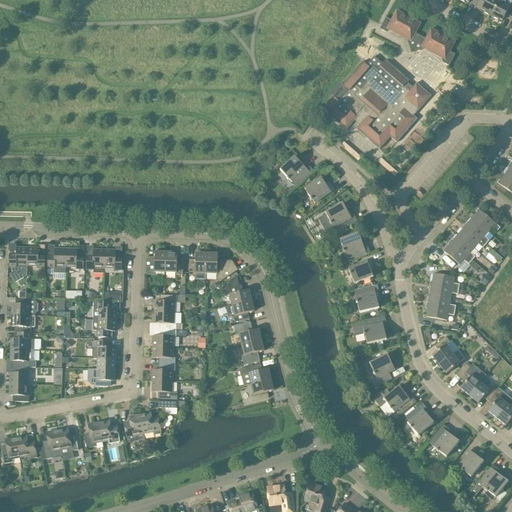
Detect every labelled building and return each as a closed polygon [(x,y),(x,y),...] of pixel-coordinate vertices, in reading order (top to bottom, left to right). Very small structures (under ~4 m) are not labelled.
[(484,0),(486,1),(481,9),(485,11),(484,13),(491,17),(499,0),(484,0)] [(511,0),(499,0),(491,17),(498,20),(499,19),(502,21),(507,12),(511,14),(511,0)] [(408,17),(397,11),(391,21),(386,18),(380,29),(386,32),(388,29),(399,35),(408,17)] [(411,54),(420,36),(415,33),(420,24),(408,17),(399,35),(410,41),(408,44),(411,54)] [(434,53),(443,36),(431,29),(426,39),(420,36),(411,54),(420,51),(422,47),(434,53)] [(443,36),(434,53),(445,59),(443,63),(449,66),(455,55),(450,52),(455,42),(443,36)] [(322,110),(345,129),(346,130),(357,118),(362,122),(356,129),(380,149),(390,137),(397,143),(417,119),(411,113),(415,108),(418,111),(431,96),(416,83),(412,87),(407,83),(409,81),(386,60),(382,64),(374,57),(367,65),(363,62),(342,85),(343,86),(340,84),(331,94),(334,96),(334,97),(322,110)] [(344,142),(341,146),(358,161),(361,158),(344,142)] [(280,171),(287,178),(292,183),(295,180),(299,185),(313,171),(309,167),(304,162),(302,164),(295,157),(280,171)] [(398,174),(381,159),(378,162),(395,177),(398,174)] [(511,179),(505,175),(499,184),(511,193),(511,179)] [(321,178),(305,190),(312,200),(315,204),(334,190),(330,184),(327,186),(321,178)] [(357,221),(354,217),(351,211),(348,212),(343,203),(325,213),(326,214),(321,217),(323,221),(325,231),(329,237),(329,238),(358,221),(357,221)] [(488,232),(492,228),(497,232),(500,228),(479,210),(472,218),(488,232)] [(488,232),(472,218),(465,227),(486,244),(489,241),(484,237),(488,232)] [(486,244),(465,227),(458,235),(474,249),(478,244),(483,248),(486,244)] [(351,261),(370,254),(366,242),(362,243),(358,233),(355,235),(354,232),(347,234),(348,237),(340,240),(344,252),(346,256),(349,255),(351,261)] [(474,249),(458,235),(451,243),(472,261),(475,257),(470,253),(474,249)] [(472,261),(451,243),(444,252),(460,265),(464,261),(469,265),(472,261)] [(27,271),(27,249),(16,248),(16,254),(9,254),(9,268),(16,268),(16,270),(18,271),(27,271)] [(509,251),(505,248),(501,254),(504,257),(509,251)] [(27,271),(27,265),(37,266),(37,268),(44,268),(45,255),(38,255),(38,249),(27,249),(27,271)] [(65,271),(66,250),(55,250),(55,255),(48,255),(48,269),(55,269),(55,271),(56,273),(64,273),(65,271)] [(77,250),(66,250),(65,271),(66,271),(66,267),(76,267),(76,269),(83,270),(83,256),(77,256),(77,250)] [(104,268),(105,251),(93,251),(93,256),(87,256),(86,270),(93,270),(94,267),(104,268)] [(104,268),(115,268),(114,271),(122,271),(122,257),(116,257),(116,251),(105,251),(104,268)] [(166,273),(166,253),(155,252),(155,258),(146,257),(146,275),(155,275),(155,272),(166,273)] [(166,273),(176,273),(176,276),(183,276),(183,259),(177,259),(177,253),(166,253),(166,273)] [(206,274),(207,254),(196,254),(196,260),(189,260),(189,276),(195,276),(195,280),(206,280),(206,274)] [(218,254),(207,254),(206,274),(217,274),(217,281),(221,281),(238,270),(232,261),(218,260),(218,254)] [(371,260),(348,268),(354,284),(373,277),(370,268),(373,266),(371,260)] [(432,285),(459,289),(459,285),(453,284),(454,278),(434,274),(432,285)] [(491,278),(485,274),(480,281),(486,285),(486,284),(491,278)] [(229,295),(232,306),(251,301),(249,290),(243,292),(241,286),(239,286),(237,276),(228,283),(229,289),(225,289),(227,296),(229,295)] [(459,289),(432,285),(430,296),(451,299),(452,294),(458,295),(459,289)] [(355,297),(357,301),(360,313),(379,308),(377,298),(380,298),(378,291),(375,292),(373,286),(357,290),(359,296),(355,297)] [(91,299),(91,298),(95,299),(97,294),(93,294),(93,293),(86,291),(85,297),(91,299)] [(154,302),(154,313),(174,313),(174,303),(176,303),(177,296),(160,296),(160,302),(154,302)] [(451,299),(430,296),(428,306),(455,311),(456,306),(450,305),(451,299)] [(12,316),(35,316),(29,316),(29,305),(31,305),(31,299),(18,299),(18,305),(13,305),(12,316)] [(251,301),(232,306),(234,316),(232,316),(234,323),(249,319),(248,313),(254,312),(251,301)] [(116,321),(116,310),(110,309),(111,303),(93,303),(93,320),(116,321)] [(455,311),(428,306),(426,317),(447,321),(448,315),(454,316),(455,311)] [(181,314),(174,313),(154,313),(154,324),(159,324),(158,330),(176,331),(176,324),(180,324),(181,314)] [(18,333),(31,333),(31,327),(35,327),(35,316),(12,316),(12,327),(18,327),(18,333)] [(385,316),(364,321),(352,324),(354,334),(364,331),(367,344),(387,340),(384,330),(388,329),(385,316)] [(116,321),(93,320),(93,331),(97,331),(97,337),(110,338),(110,332),(116,332),(116,321)] [(242,345),(261,340),(258,329),(252,331),(251,325),(235,329),(237,335),(239,335),(242,345)] [(176,331),(158,330),(158,336),(153,336),(153,347),(173,348),(173,337),(176,337),(176,331)] [(11,350),(34,351),(34,340),(30,340),(31,333),(18,333),(17,339),(12,339),(11,350)] [(432,356),(439,365),(453,354),(446,345),(450,342),(446,337),(436,345),(440,350),(432,356)] [(242,345),(244,355),(242,356),(244,365),(260,361),(258,352),(264,351),(261,340),(242,345)] [(98,359),(115,359),(115,348),(109,348),(110,342),(96,341),(96,348),(94,347),(92,349),(92,357),(94,359),(98,359)] [(484,350),(491,355),(494,351),(488,345),(484,350)] [(173,348),(153,347),(153,358),(159,358),(159,365),(175,365),(175,358),(173,358),(173,348)] [(16,368),(30,368),(36,368),(36,361),(34,361),(34,351),(11,350),(11,361),(17,361),(16,368)] [(453,354),(439,365),(446,374),(460,363),(465,359),(458,351),(453,354)] [(369,364),(374,373),(380,385),(392,379),(389,373),(398,369),(395,362),(392,364),(387,355),(369,364)] [(97,370),(114,370),(115,359),(98,359),(97,370)] [(251,384),(271,380),(268,369),(262,370),(261,364),(239,370),(241,376),(244,386),(251,384)] [(457,373),(462,377),(470,367),(465,364),(457,373)] [(473,364),(470,367),(462,377),(467,381),(460,388),(470,396),(481,382),(486,375),(473,364)] [(152,382),(172,382),(172,371),(175,372),(175,365),(159,365),(159,371),(152,370),(152,382)] [(10,385),(27,385),(27,374),(30,374),(30,368),(16,368),(16,374),(11,374),(10,385)] [(114,370),(97,370),(88,369),(88,381),(91,384),(95,384),(95,387),(108,387),(108,380),(114,380),(114,370)] [(271,380),(251,384),(244,386),(251,385),(254,395),(251,395),(253,402),(269,398),(267,392),(273,390),(271,380)] [(172,382),(152,382),(152,393),(158,393),(158,399),(177,400),(177,393),(172,393),(172,382)] [(489,390),(481,382),(470,396),(479,403),(485,396),(489,400),(499,388),(498,388),(497,390),(493,386),(489,390)] [(10,385),(10,396),(16,396),(16,402),(29,402),(29,396),(27,396),(27,385),(10,385)] [(371,397),(380,408),(386,403),(394,413),(396,411),(400,416),(417,402),(408,392),(406,395),(399,387),(390,394),(387,389),(371,397)] [(511,398),(499,388),(489,400),(494,403),(488,411),(497,419),(511,400),(511,398)] [(511,400),(497,419),(506,426),(511,418),(511,400)] [(422,403),(405,417),(409,421),(408,423),(418,436),(434,423),(427,416),(430,413),(422,403)] [(151,413),(140,415),(144,434),(154,432),(154,436),(161,434),(159,422),(158,417),(152,418),(151,413)] [(144,434),(140,415),(129,417),(130,421),(124,422),(125,428),(128,441),(138,439),(137,436),(144,434)] [(109,421),(99,423),(103,442),(109,441),(110,444),(120,442),(116,424),(110,425),(109,421)] [(103,442),(99,423),(88,425),(90,435),(84,436),(87,449),(97,447),(96,444),(103,442)] [(435,444),(433,447),(437,450),(446,458),(459,442),(451,436),(453,433),(443,425),(431,440),(435,444)] [(68,429),(58,431),(61,450),(62,450),(68,449),(68,452),(79,450),(76,438),(70,439),(68,429)] [(62,450),(61,450),(58,431),(47,433),(49,443),(43,444),(43,447),(40,447),(43,460),(63,456),(62,450)] [(27,436),(16,438),(20,458),(27,457),(27,460),(37,458),(35,446),(29,447),(27,436)] [(20,458),(16,438),(6,440),(8,451),(2,452),(4,464),(14,463),(14,459),(20,458)] [(473,448),(458,467),(471,478),(484,462),(476,456),(478,453),(473,448)] [(493,465),(483,476),(488,480),(482,487),(486,490),(485,490),(487,491),(485,494),(493,500),(508,482),(503,478),(504,476),(502,474),(503,473),(493,465)] [(305,501),(317,505),(314,511),(325,511),(330,499),(323,497),(326,489),(310,484),(305,501)] [(267,488),(270,506),(282,504),(283,511),(294,511),(291,493),(285,494),(284,486),(267,488)] [(240,500),(228,504),(230,511),(249,511),(258,509),(252,493),(239,497),(240,500)]
